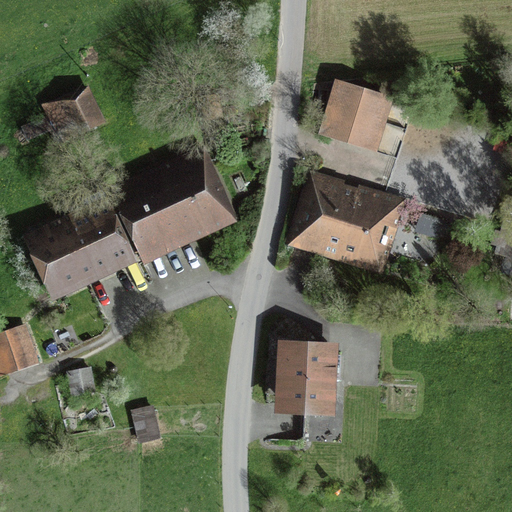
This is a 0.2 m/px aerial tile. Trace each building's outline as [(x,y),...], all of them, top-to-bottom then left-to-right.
[(106,129),(88,86),(43,104),(62,148),(106,129)] [(390,100),(338,88),(323,151),(375,164),(390,100)] [(220,93),(199,99),(203,113),(224,107),(220,93)] [(208,164),(114,204),(144,274),(238,234),(208,164)] [(410,201),(312,172),(288,255),(386,283),(410,201)] [(131,272),(103,213),(22,250),(50,310),(131,272)] [(0,384),(37,372),(22,330),(0,337),(0,384)] [(335,338),(274,334),(269,411),(331,415),(335,338)] [(89,366),(67,370),(72,395),(95,390),(89,366)]
